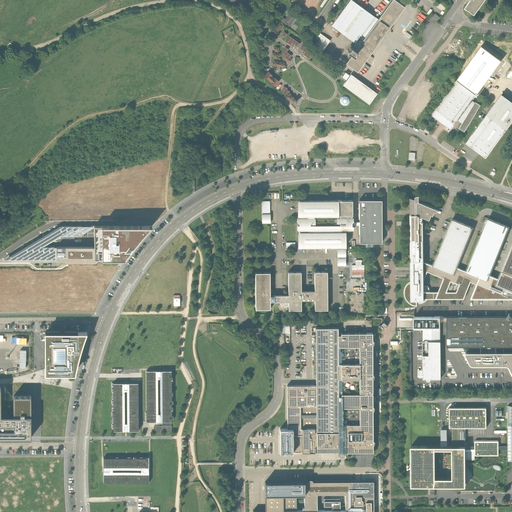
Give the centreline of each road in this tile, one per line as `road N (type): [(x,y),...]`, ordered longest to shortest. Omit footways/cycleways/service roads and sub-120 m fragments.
road 1 (unclassified): [(235,188),(236,303),(274,348),(277,364),(272,408),(240,440),(239,511)]
road 2 (tertiary): [(104,325),(163,235),(235,188)]
road 3 (unclassified): [(384,121),(256,121),(239,134),(237,167)]
road 4 (track): [(168,0),(117,12),(39,47),(0,52)]
road 5 (track): [(295,111),(249,76),(238,24),(199,0)]
road 6 (tertiary): [(235,188),(309,174),(383,173)]
road 7 (tertiary): [(383,173),(511,197)]
road 8 (unclassified): [(384,121),(396,88),(453,13)]
road 9 (tertiary): [(79,447),(104,325)]
road 10 (track): [(249,76),(196,139),(192,178)]
